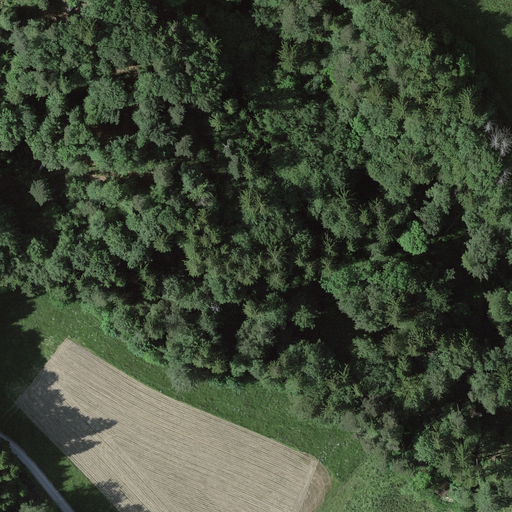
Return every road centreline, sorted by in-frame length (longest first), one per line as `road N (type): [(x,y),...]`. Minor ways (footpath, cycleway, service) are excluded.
road 1 (track): [(511,148),(475,117),(442,62),(376,0)]
road 2 (track): [(511,173),(433,146),(399,109)]
